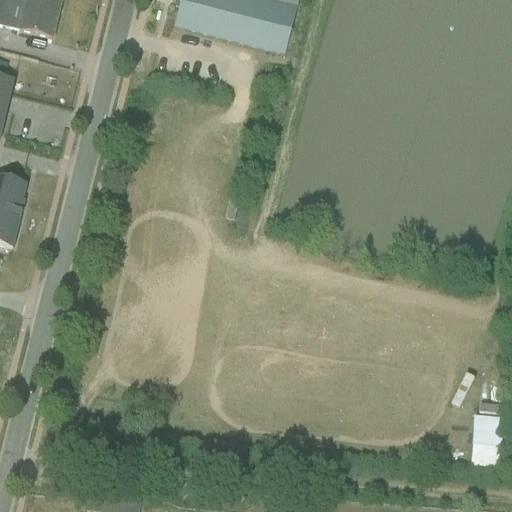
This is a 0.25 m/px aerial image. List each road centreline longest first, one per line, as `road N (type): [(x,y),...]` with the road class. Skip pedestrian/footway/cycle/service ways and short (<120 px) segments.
road 1 (track): [(511,329),(318,290),(207,257),(255,79),(113,45)]
road 2 (track): [(11,455),(511,500)]
road 3 (tertiary): [(125,0),(48,305)]
road 4 (tertiary): [(48,305),(0,501)]
